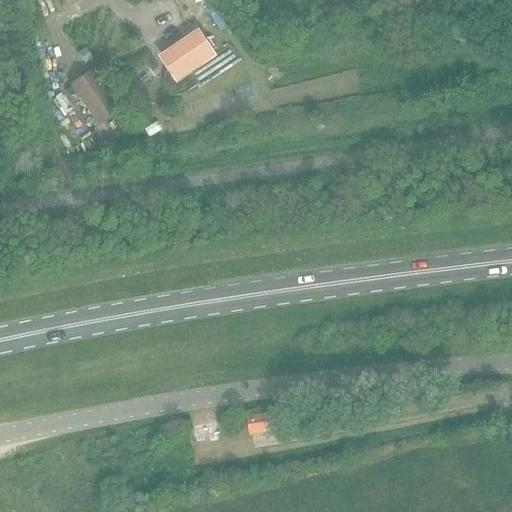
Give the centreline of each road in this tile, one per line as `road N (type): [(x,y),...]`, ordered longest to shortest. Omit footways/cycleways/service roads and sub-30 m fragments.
road 1 (primary): [(0,347),(511,266)]
road 2 (unclassified): [(0,436),(314,382),(511,364)]
